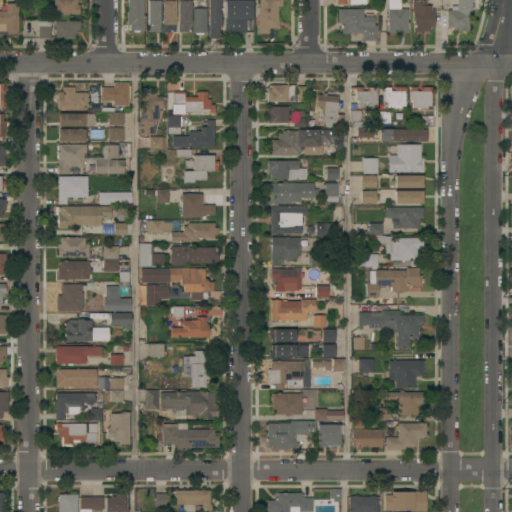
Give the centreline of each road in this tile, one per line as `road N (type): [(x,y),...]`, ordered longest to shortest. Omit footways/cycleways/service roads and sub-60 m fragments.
road 1 (residential): [(511,473),(0,471)]
road 2 (residential): [(511,61),(0,62)]
road 3 (residential): [(492,61),(461,114),(454,145),(452,511)]
road 4 (residential): [(492,511),(492,61)]
road 5 (residential): [(29,511),(31,62)]
road 6 (residential): [(244,511),(243,63)]
